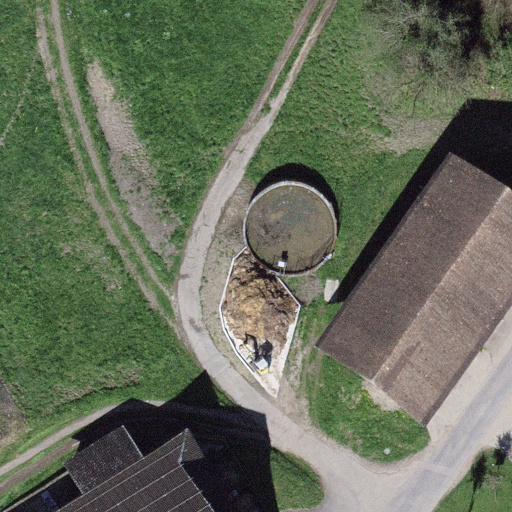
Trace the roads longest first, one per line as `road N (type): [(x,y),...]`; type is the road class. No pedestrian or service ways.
road 1 (track): [(388,511),(177,323),(83,138),(60,0)]
road 2 (unclassified): [(511,356),(410,511)]
